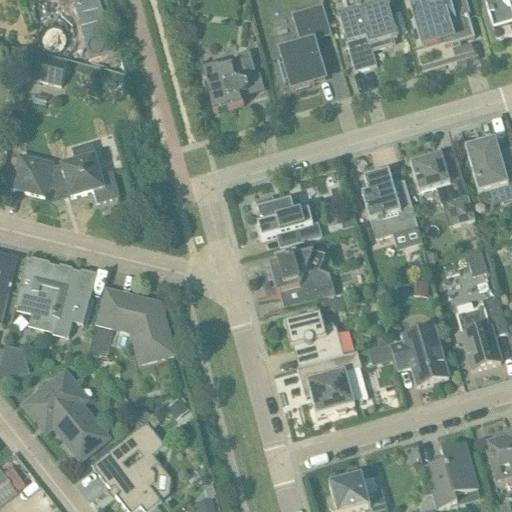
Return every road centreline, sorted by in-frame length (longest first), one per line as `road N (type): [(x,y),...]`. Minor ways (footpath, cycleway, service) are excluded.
road 1 (residential): [(223,266),(201,187),(511,96)]
road 2 (residential): [(279,457),(511,392)]
road 3 (residential): [(223,266),(182,272),(0,227)]
road 4 (residential): [(279,457),(223,266)]
road 5 (residential): [(80,511),(0,414)]
